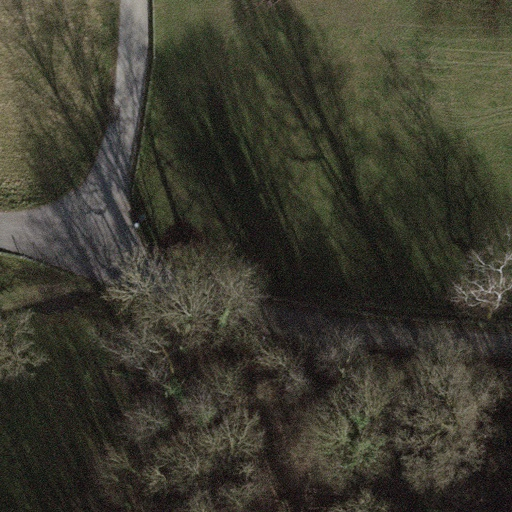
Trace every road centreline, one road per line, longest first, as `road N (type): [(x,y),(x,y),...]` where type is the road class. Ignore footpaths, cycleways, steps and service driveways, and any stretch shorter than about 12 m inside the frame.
road 1 (track): [(511,348),(369,339),(213,313),(92,252)]
road 2 (track): [(92,252),(136,81),(134,0)]
